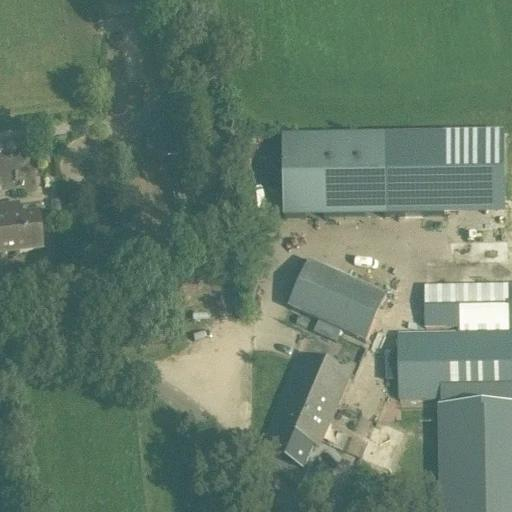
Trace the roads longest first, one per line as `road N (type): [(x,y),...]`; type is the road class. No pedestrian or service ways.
road 1 (track): [(245,450),(195,0)]
road 2 (unclassified): [(311,511),(174,397),(98,358),(0,348)]
